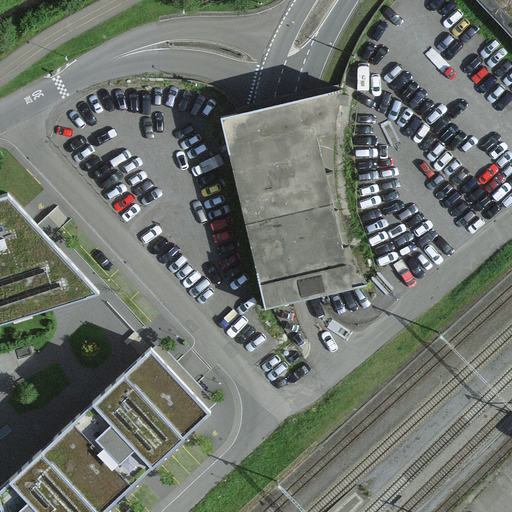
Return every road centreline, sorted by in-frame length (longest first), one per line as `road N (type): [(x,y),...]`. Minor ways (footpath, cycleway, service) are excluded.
road 1 (tertiary): [(287,65),(281,96),(289,163),(317,269),(361,359),(504,511)]
road 2 (residential): [(287,65),(182,43),(118,54),(0,116)]
road 3 (residential): [(341,366),(511,223)]
